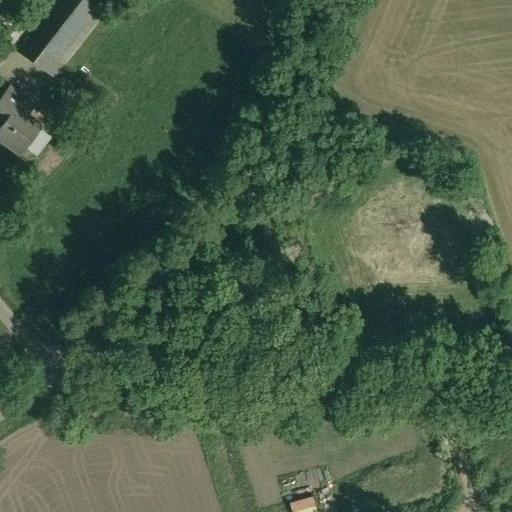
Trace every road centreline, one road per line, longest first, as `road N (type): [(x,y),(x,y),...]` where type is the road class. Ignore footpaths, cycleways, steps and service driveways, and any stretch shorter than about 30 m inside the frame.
road 1 (unclassified): [(59,367),(231,216),(249,189),(320,0)]
road 2 (unclassified): [(511,388),(130,386),(88,381),(59,367)]
